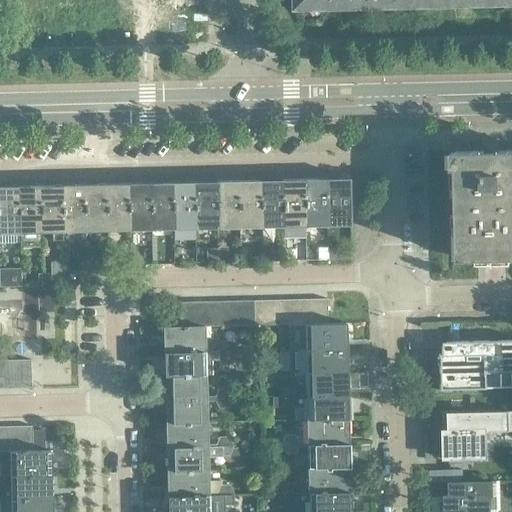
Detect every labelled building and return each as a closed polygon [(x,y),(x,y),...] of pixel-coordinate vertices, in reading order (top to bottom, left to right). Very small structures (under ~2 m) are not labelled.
[(361,7),(360,0),(295,0),(295,9),(361,7)] [(511,257),(511,149),(500,150),(500,153),(484,153),(484,151),(456,151),(459,258),(511,257)] [(327,222),(326,181),(325,182),(317,182),(317,178),(303,179),(303,182),(304,182),(305,226),(328,225),(327,222)] [(350,225),(349,181),(339,181),(338,178),(325,178),(325,182),(326,181),(327,222),(339,221),(339,225),(350,225)] [(283,223),(282,183),(281,183),(273,183),(273,179),(259,180),(259,183),(260,183),(261,223),(273,223),(273,226),(284,226),(283,223)] [(304,182),(303,182),(295,182),(295,179),(281,179),(281,183),(282,183),(283,223),(295,223),(295,226),(305,226),(304,182)] [(261,223),(260,183),(259,183),(251,183),(251,180),(237,180),(237,184),(238,184),(239,227),(262,227),(261,223)] [(216,184),(215,184),(207,184),(207,181),(193,181),(193,185),(194,185),(195,225),(196,225),(207,225),(207,228),(217,228),(216,184)] [(239,227),(238,184),(237,184),(229,184),(229,181),(215,181),(215,184),(216,184),(217,228),(239,227)] [(172,185),(171,185),(163,186),(163,182),(149,183),(149,186),(150,186),(151,229),(173,229),(172,185)] [(194,185),(193,185),(185,185),(185,182),(171,182),(171,185),(172,185),(173,229),(196,228),(196,225),(195,225),(194,185)] [(129,227),(128,186),(127,186),(119,187),(119,183),(105,184),(105,187),(106,187),(107,227),(108,227),(119,227),(119,230),(130,230),(130,227),(129,227)] [(151,229),(150,186),(149,186),(141,186),(141,183),(127,183),(127,186),(128,186),(129,227),(130,227),(141,226),(141,230),(151,229)] [(85,228),(84,187),(83,187),(75,188),(75,184),(61,185),(61,188),(62,188),(63,231),(86,231),(86,228),(85,228)] [(106,187),(105,187),(97,187),(97,184),(83,184),(83,187),(84,187),(85,228),(86,228),(97,227),(97,231),(108,230),(108,227),(107,227),(106,187)] [(40,189),(39,189),(31,189),(31,185),(17,186),(17,189),(18,189),(19,229),(20,229),(31,229),(31,232),(41,232),(40,189)] [(62,188),(61,188),(53,188),(53,185),(39,185),(39,189),(40,189),(41,232),(63,231),(62,188)] [(18,189),(17,189),(9,189),(9,186),(0,186),(0,229),(9,229),(9,233),(20,232),(20,229),(19,229),(18,189)] [(327,257),(327,247),(318,248),(318,258),(327,257)] [(327,323),(327,298),(315,299),(315,324),(327,323)] [(292,324),(292,299),(280,300),(281,324),(292,324)] [(304,324),(303,299),(292,299),(292,324),(304,324)] [(315,324),(315,299),(303,299),(304,324),(315,324)] [(251,325),(251,307),(251,300),(239,301),(239,325),(251,325)] [(269,325),(269,300),(257,300),(257,325),(269,325)] [(281,324),(280,300),(269,300),(269,325),(281,324)] [(205,326),(204,301),(193,302),(193,326),(204,326),(205,326)] [(216,326),(216,301),(204,301),(205,326),(216,326)] [(228,326),(227,301),(216,301),(216,326),(228,326)] [(239,325),(239,301),(227,301),(228,326),(239,325)] [(193,326),(193,302),(181,302),(181,327),(193,326)] [(345,347),(345,323),(327,323),(315,324),(304,324),(305,346),(295,346),(292,339),(283,339),(280,347),(280,349),(345,347)] [(193,326),(181,327),(164,327),(164,352),(229,350),(229,348),(226,341),(217,341),(214,348),(205,349),(204,326),(193,326)] [(511,371),(511,340),(455,342),(455,354),(439,355),(439,369),(441,369),(442,389),(484,388),(483,372),(511,371)] [(346,371),(345,347),(280,349),(280,351),(284,358),(293,358),(296,350),(305,350),(305,372),(346,371)] [(205,375),(205,353),(214,352),(218,360),(226,360),(230,352),(229,350),(164,352),(165,376),(205,375)] [(18,385),(18,360),(6,360),(6,386),(18,385)] [(31,385),(30,360),(18,360),(18,385),(31,385)] [(347,395),(346,371),(305,372),(306,394),(297,394),(293,387),(284,387),(281,395),(281,397),(347,395)] [(206,397),(205,375),(165,376),(166,400),(231,398),(231,396),(227,388),(218,389),(215,396),(206,397)] [(347,419),(347,395),(281,397),(281,399),(285,406),(294,406),(297,398),(306,398),(307,420),(347,419)] [(207,423),(206,401),(215,400),(219,408),(228,408),(231,400),(231,398),(166,400),(166,424),(207,423)] [(483,457),(483,431),(488,431),(487,412),(452,412),(453,431),(441,431),(441,458),(483,457)] [(348,443),(347,419),(307,420),(307,442),(298,442),(294,435),(286,435),(283,443),(283,445),(348,443)] [(207,445),(207,423),(166,424),(167,448),(232,446),(232,444),(228,436),(220,437),(217,444),(207,445)] [(33,450),(32,425),(20,426),(21,451),(33,450)] [(0,451),(9,451),(9,426),(0,426),(0,451)] [(21,451),(20,426),(9,426),(9,451),(21,451)] [(348,467),(348,443),(283,445),(283,447),(286,454),(295,454),(298,446),(307,446),(308,468),(348,467)] [(208,471),(207,449),(217,448),(220,456),(229,456),(232,448),(232,446),(167,448),(167,472),(208,471)] [(51,475),(50,450),(0,451),(0,466),(0,476),(10,475),(51,475)] [(349,491),(348,467),(308,468),(308,490),(299,490),(295,483),(287,483),(284,491),(284,493),(349,491)] [(208,493),(208,471),(167,472),(168,496),(233,494),(233,492),(230,484),(221,485),(218,492),(208,493)] [(0,499),(51,498),(51,475),(10,475),(11,497),(1,498),(0,494),(0,499)] [(486,511),(486,496),(498,496),(498,481),(458,482),(459,496),(442,496),(442,511),(486,511)] [(349,511),(349,491),(284,493),(284,495),(287,502),(296,502),(299,494),(308,494),(308,511),(349,511)] [(208,511),(208,497),(218,496),(221,504),(230,504),(233,496),(233,494),(168,496),(168,511),(208,511)] [(51,511),(51,498),(0,499),(0,505),(1,502),(11,501),(11,511),(51,511)]
